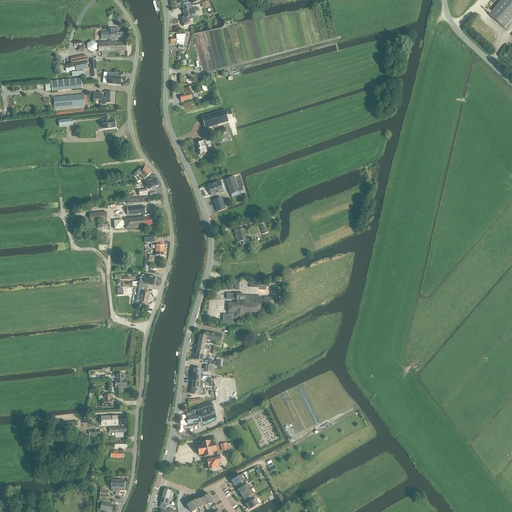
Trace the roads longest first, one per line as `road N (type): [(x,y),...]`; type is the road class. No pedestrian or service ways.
road 1 (unclassified): [(119,511),(131,480),(144,345),(172,245),(162,184),(130,125),(137,46),(114,0)]
road 2 (unclassified): [(158,481),(210,255),(166,118),(163,0)]
road 3 (track): [(56,161),(72,244),(93,249),(107,265),(115,321),(148,329)]
